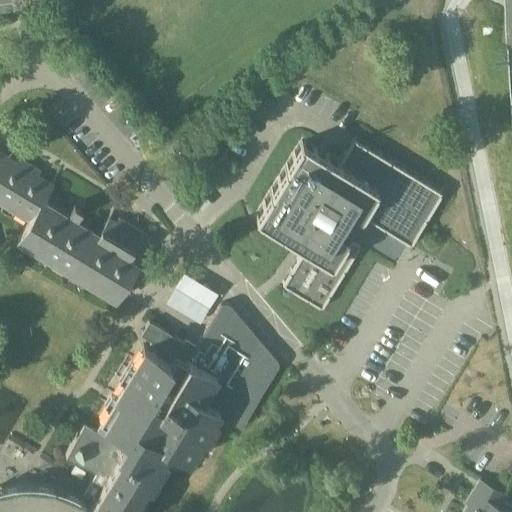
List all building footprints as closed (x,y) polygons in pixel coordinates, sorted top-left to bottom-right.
[(410,242),(441,192),(353,138),(338,163),(301,140),(256,216),(305,245),(282,283),(321,306),(359,243),(347,235),(361,212),(410,242)] [(74,202),(67,213),(42,199),(51,184),(37,175),(40,169),(20,157),(16,163),(0,152),(0,202),(29,220),(17,239),(114,298),(136,262),(128,257),(133,249),(136,251),(146,233),(118,216),(112,227),(104,223),(98,232),(74,218),(81,207),(74,202)] [(220,305),(195,351),(216,365),(234,376),(215,406),(219,408),(217,411),(240,426),(278,365),(278,362),(277,359),(229,302),(224,302),(220,305)] [(216,365),(195,351),(181,343),(182,340),(148,320),(141,332),(151,339),(146,346),(143,344),(100,417),(103,419),(97,430),(90,426),(81,428),(66,453),(95,470),(100,466),(103,462),(113,469),(90,507),(79,500),(50,488),(20,486),(0,490),(0,511),(132,511),(171,448),(188,459),(197,444),(204,449),(217,427),(210,423),(217,411),(219,408),(215,406),(234,376),(216,365)] [(510,511),(496,504),(502,493),(479,479),(465,502),(469,510),(467,511),(510,511)]
